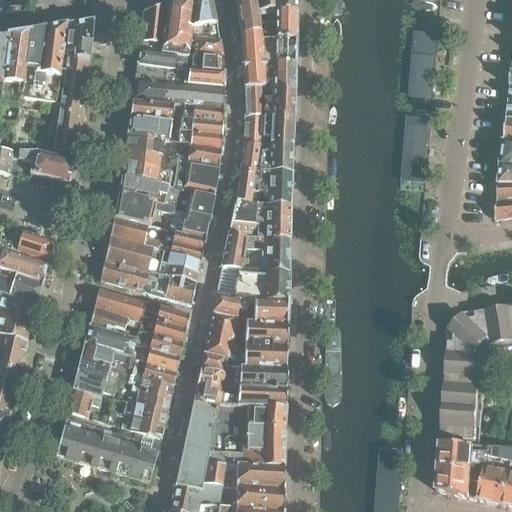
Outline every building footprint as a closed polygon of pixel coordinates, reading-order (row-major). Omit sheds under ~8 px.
[(166,8),(162,57),(181,59),(183,44),(199,44),(198,29),(187,30),(188,0),(166,8)] [(189,0),(188,0),(187,30),(198,29),(199,44),(219,45),(219,43),(216,27),(210,0),(189,0)] [(263,39),(256,0),(234,0),(240,39),(263,39)] [(274,0),(256,0),(263,39),(263,42),(277,43),(275,16),(274,0)] [(295,0),(274,0),(275,16),(295,15),(295,0)] [(420,0),(419,9),(439,11),(440,0),(420,0)] [(143,15),(138,55),(162,57),(166,8),(143,15)] [(294,43),(295,15),(275,16),(277,43),(294,43)] [(90,62),(92,34),(93,24),(66,28),(61,59),(90,62)] [(58,85),(59,72),(61,59),(66,28),(42,33),(38,71),(25,69),(21,101),(20,105),(31,107),(32,103),(55,106),(56,97),(58,85)] [(38,71),(42,33),(29,36),(25,69),(38,71)] [(25,69),(29,36),(6,39),(7,43),(0,95),(0,104),(20,105),(21,101),(25,69)] [(414,101),(433,102),(437,38),(418,37),(414,101)] [(263,39),(240,39),(244,91),(260,91),(263,91),(263,84),(264,84),(264,68),(263,42),(263,39)] [(294,43),(277,43),(263,42),(264,68),(294,70),(294,43)] [(219,45),(199,44),(183,44),(181,59),(185,60),(221,63),(219,45)] [(174,60),(185,61),(185,60),(181,59),(162,57),(138,55),(136,67),(184,74),(185,66),(174,65),(174,60)] [(61,59),(59,72),(88,76),(90,62),(61,59)] [(185,60),(185,61),(190,62),(189,74),(223,78),(223,77),(221,63),(185,60)] [(182,87),(184,74),(136,67),(134,81),(182,87)] [(264,68),(264,84),(270,84),(270,95),(293,96),(294,70),(264,68)] [(88,76),(59,72),(58,85),(86,90),(88,76)] [(189,74),(184,74),(182,87),(222,92),(223,78),(189,74)] [(222,92),(182,87),(134,81),(131,100),(182,107),(222,112),(222,92)] [(84,102),(86,90),(58,85),(56,97),(84,102)] [(260,91),(244,91),(244,119),(264,120),(264,101),(260,101),(260,91)] [(293,96),(270,95),(270,101),(264,101),(264,120),(292,121),(293,96)] [(55,106),(53,112),(82,117),(84,102),(56,97),(55,106)] [(131,104),(129,118),(172,123),(173,108),(182,109),(182,107),(131,100),(131,104)] [(182,107),(182,109),(181,120),(221,126),(222,112),(182,107)] [(80,131),(82,117),(53,112),(52,116),(50,125),(54,126),(80,131)] [(129,118),(127,135),(183,142),(184,134),(180,128),(180,127),(171,126),(172,123),(129,118)] [(244,119),(244,132),(263,133),(264,120),(244,119)] [(404,185),(425,187),(430,120),(410,119),(404,185)] [(181,120),(180,127),(180,128),(184,134),(221,138),(221,126),(181,120)] [(263,133),(262,142),(268,142),(268,148),(291,148),(292,121),(264,120),(263,133)] [(77,144),(80,131),(54,126),(50,125),(47,137),(53,139),(77,144)] [(244,132),(243,147),(262,148),(262,142),(263,133),(244,132)] [(184,134),(183,142),(182,146),(220,152),(221,138),(184,134)] [(183,142),(127,135),(125,152),(171,160),(179,162),(179,161),(182,146),(183,142)] [(74,159),(77,144),(53,139),(47,137),(43,151),(52,154),(62,157),(74,159)] [(511,144),(505,144),(502,168),(511,168),(511,144)] [(26,145),(15,145),(15,154),(23,154),(27,154),(26,145)] [(220,152),(182,146),(179,161),(187,163),(218,169),(220,152)] [(243,147),(239,174),(259,175),(259,173),(261,155),(259,155),(258,149),(262,149),(262,148),(243,147)] [(261,155),(259,173),(290,175),(291,148),(268,148),(267,155),(261,155)] [(0,176),(7,178),(8,176),(7,176),(9,168),(11,154),(0,152),(0,176)] [(171,160),(125,152),(123,166),(172,173),(173,166),(171,165),(171,160)] [(9,168),(7,176),(8,176),(17,179),(20,167),(21,162),(31,165),(29,177),(32,177),(68,186),(74,164),(62,161),(23,154),(15,154),(11,154),(9,168)] [(218,169),(187,163),(186,170),(176,168),(175,173),(216,183),(218,169)] [(123,166),(121,178),(171,190),(175,173),(172,173),(123,166)] [(511,168),(502,168),(500,185),(511,185),(511,168)] [(175,173),(171,190),(178,192),(213,200),(216,183),(175,173)] [(259,175),(239,174),(236,203),(251,204),(259,205),(259,195),(263,196),(263,200),(266,200),(266,206),(289,209),(290,175),(259,173),(259,175)] [(118,195),(173,209),(174,210),(178,192),(171,190),(121,178),(118,195)] [(511,203),(511,185),(500,185),(498,204),(511,203)] [(178,192),(174,210),(174,211),(209,220),(213,200),(178,192)] [(118,195),(113,220),(149,229),(154,212),(171,216),(173,209),(118,195)] [(289,242),(289,209),(266,206),(266,208),(250,207),(251,204),(236,203),(228,237),(252,239),(289,242)] [(511,203),(498,204),(496,218),(500,221),(511,219),(511,203)] [(173,209),(171,216),(167,233),(204,242),(209,220),(174,211),(174,210),(173,209)] [(113,220),(109,241),(158,252),(158,254),(162,255),(165,244),(145,240),(147,230),(148,231),(149,229),(113,220)] [(4,233),(0,232),(0,254),(45,266),(47,267),(53,246),(22,237),(4,233)] [(167,233),(165,244),(202,254),(204,242),(167,233)] [(252,239),(228,237),(225,254),(245,255),(245,254),(250,254),(252,239)] [(252,239),(250,254),(260,255),(259,274),(287,276),(289,242),(252,239)] [(158,252),(109,241),(109,243),(105,263),(146,274),(157,277),(160,266),(162,255),(158,254),(158,252)] [(199,266),(202,254),(165,244),(162,255),(199,266)] [(47,267),(45,266),(0,254),(0,272),(42,286),(47,267)] [(245,255),(225,254),(221,271),(241,272),(245,255)] [(162,255),(160,266),(197,275),(199,266),(162,255)] [(141,295),(146,274),(105,263),(100,284),(125,290),(141,295)] [(190,309),(197,275),(160,266),(157,277),(146,274),(141,295),(190,309)] [(216,298),(211,316),(236,321),(237,313),(240,313),(242,313),(244,312),(246,310),(247,304),(252,304),(252,301),(286,304),(287,276),(259,274),(259,275),(241,274),(241,272),(221,271),(216,298)] [(0,298),(36,310),(39,298),(42,286),(0,272),(0,298)] [(141,315),(143,306),(124,300),(98,293),(94,312),(138,324),(139,320),(141,315)] [(0,316),(32,326),(36,310),(0,298),(0,316)] [(244,325),(243,370),(285,372),(285,350),(285,331),(286,304),(252,301),(252,304),(252,325),(244,325)] [(143,306),(141,315),(154,318),(152,324),(185,333),(188,318),(143,306)] [(511,309),(475,316),(476,321),(468,322),(463,317),(449,332),(454,337),(454,345),(449,344),(441,440),(475,443),(482,358),(491,348),(511,344),(511,309)] [(137,330),(135,338),(137,338),(138,336),(141,325),(138,324),(94,312),(89,330),(114,337),(114,336),(112,336),(114,331),(125,334),(127,327),(137,330)] [(0,335),(28,344),(28,341),(32,326),(0,316),(0,335)] [(227,363),(236,321),(211,316),(200,371),(222,373),(224,373),(225,370),(221,369),(222,362),(227,363)] [(139,320),(138,324),(141,325),(138,336),(182,348),(185,333),(152,324),(139,320)] [(131,361),(134,350),(137,338),(135,338),(134,343),(114,336),(114,337),(89,330),(84,348),(123,359),(131,361)] [(24,359),(28,344),(0,335),(0,352),(3,353),(24,359)] [(138,336),(137,338),(134,350),(179,362),(182,348),(138,336)] [(325,406),(344,407),(347,337),(328,336),(325,406)] [(120,367),(123,359),(84,348),(81,363),(119,374),(120,367)] [(179,362),(134,350),(131,361),(133,361),(132,364),(176,376),(179,362)] [(0,368),(21,374),(24,359),(3,353),(0,367),(0,368)] [(133,361),(131,361),(123,359),(120,367),(130,370),(132,364),(133,361)] [(119,374),(81,363),(77,378),(115,389),(116,384),(118,375),(119,374)] [(130,370),(130,371),(128,378),(173,390),(176,376),(132,364),(130,370)] [(0,384),(17,389),(21,374),(0,368),(0,384)] [(224,373),(222,373),(218,387),(221,387),(284,392),(285,372),(243,370),(238,370),(227,370),(225,370),(224,373)] [(222,373),(200,371),(196,388),(220,389),(221,387),(218,387),(222,373)] [(173,390),(128,378),(118,375),(116,384),(131,387),(129,393),(137,395),(138,395),(138,394),(170,402),(173,390)] [(115,389),(77,378),(73,393),(92,398),(89,406),(98,409),(101,401),(99,401),(101,395),(112,398),(115,389)] [(0,399),(14,403),(17,389),(0,384),(0,399)] [(216,407),(249,409),(284,412),(284,392),(221,387),(220,389),(216,407)] [(196,388),(192,405),(216,407),(220,389),(196,388)] [(92,398),(73,393),(66,414),(85,419),(89,406),(92,398)] [(135,401),(128,399),(126,405),(167,416),(170,402),(138,394),(138,395),(137,395),(135,401)] [(0,415),(10,419),(14,403),(0,399),(0,415)] [(163,429),(167,416),(111,401),(109,411),(121,414),(122,411),(132,413),(130,418),(129,419),(163,429)] [(177,476),(174,489),(199,494),(200,490),(206,459),(214,425),(216,407),(192,405),(189,420),(185,435),(183,448),(180,462),(177,476)] [(214,425),(206,459),(282,471),(283,432),(260,431),(260,429),(251,428),(251,430),(246,430),(249,409),(216,407),(214,425)] [(249,409),(246,430),(251,430),(251,428),(260,429),(260,431),(283,432),(284,412),(249,409)] [(0,441),(4,442),(10,419),(0,415),(0,441)] [(160,442),(163,429),(129,419),(130,418),(122,417),(118,431),(133,435),(140,437),(160,442)] [(81,435),(84,427),(64,421),(62,429),(81,435)] [(84,427),(81,435),(73,466),(91,471),(102,432),(84,427)] [(81,435),(62,429),(54,460),(73,466),(81,435)] [(102,432),(91,471),(110,476),(121,437),(102,432)] [(132,440),(121,437),(110,476),(128,481),(140,437),(133,435),(132,440)] [(147,486),(160,442),(140,437),(128,481),(147,486)] [(511,451),(440,446),(440,447),(441,447),(437,494),(511,510),(511,451)] [(374,511),(393,511),(398,449),(379,448),(374,511)] [(206,459),(200,490),(220,493),(223,473),(235,474),(235,487),(283,495),(283,493),(282,494),(282,471),(206,459)] [(282,511),(283,495),(235,487),(234,507),(263,511),(282,511)] [(171,504),(169,511),(194,511),(196,509),(210,511),(217,511),(218,505),(218,504),(220,493),(200,490),(199,494),(174,489),(171,504)]
